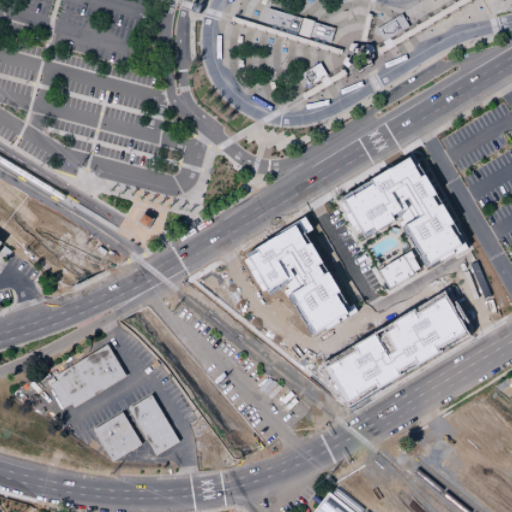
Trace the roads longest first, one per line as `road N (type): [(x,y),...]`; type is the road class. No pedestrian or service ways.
road 1 (secondary): [(511,62),(215,244),(65,311)]
road 2 (secondary): [(0,473),(88,492),(188,492),(275,472),(353,434)]
road 3 (secondary): [(215,244),(167,284),(0,370)]
road 4 (secondary): [(353,434),(490,353)]
road 5 (secondary): [(0,458),(141,495)]
